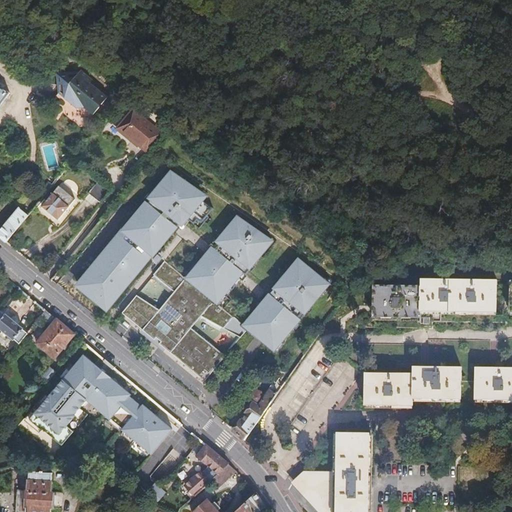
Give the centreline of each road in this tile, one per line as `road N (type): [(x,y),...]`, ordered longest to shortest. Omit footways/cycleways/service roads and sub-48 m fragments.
road 1 (secondary): [(283,511),(224,440),(0,253)]
road 2 (track): [(171,0),(370,87),(442,96)]
